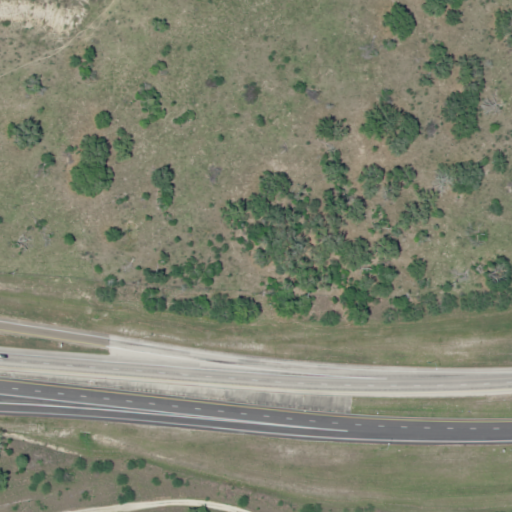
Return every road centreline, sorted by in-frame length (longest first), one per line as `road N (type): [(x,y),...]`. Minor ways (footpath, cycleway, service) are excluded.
road 1 (trunk): [(511,377),(317,368),(0,326)]
road 2 (trunk): [(0,389),(391,427),(511,427)]
road 3 (trunk): [(511,381),(336,385),(0,360)]
road 4 (trunk): [(0,406),(375,440),(506,428)]
